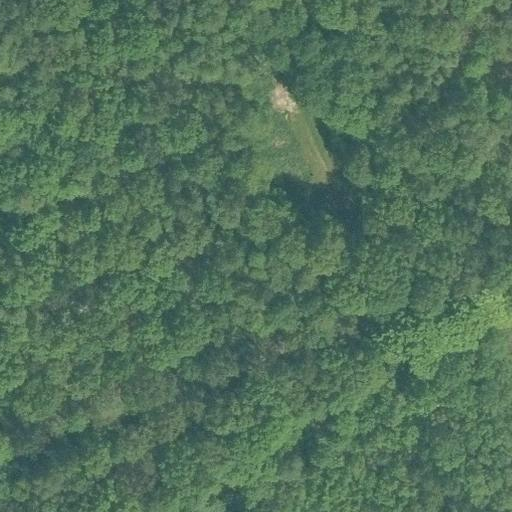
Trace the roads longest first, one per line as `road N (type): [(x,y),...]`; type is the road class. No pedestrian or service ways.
road 1 (tertiary): [(511,266),(123,398),(0,449)]
road 2 (track): [(383,310),(299,94),(291,43),(305,0)]
